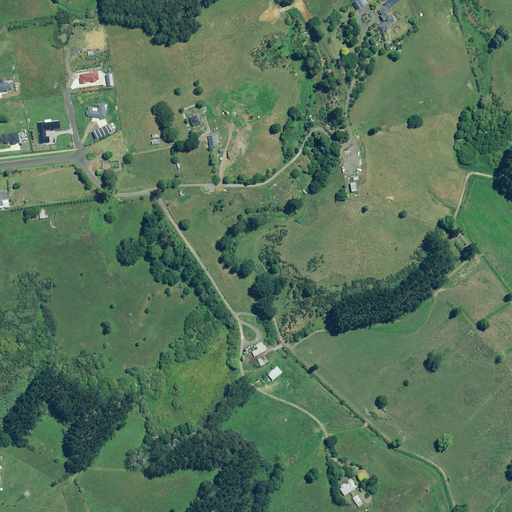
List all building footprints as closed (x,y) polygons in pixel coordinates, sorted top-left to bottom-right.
[(388,0),(383,4),(385,5),(377,11),(380,15),(379,16),(384,22),(378,27),(382,32),(384,30),(385,32),(390,28),(389,26),(395,21),(390,14),(388,16),(387,14),(389,13),(387,10),(400,0),(388,0)] [(88,115),(88,116),(100,118),(100,119),(103,119),(103,118),(106,118),(107,110),(105,110),(106,107),(105,107),(105,104),(101,103),(101,104),(99,104),(98,111),(92,110),(93,107),(88,106),(88,111),(87,111),(86,115),(88,115)] [(193,127),(201,124),(197,114),(189,117),(192,125),(192,124),(193,127)] [(108,124),(93,132),(96,139),(111,132),(108,124)] [(0,136),(0,143),(1,143),(1,142),(4,142),(4,143),(9,143),(9,141),(10,141),(11,144),(16,144),(16,142),(20,142),(19,135),(18,135),(18,132),(9,133),(10,136),(6,136),(6,133),(3,134),(3,137),(0,137),(0,136)] [(218,146),(216,135),(207,136),(210,147),(218,146)] [(267,350),(262,341),(255,345),(257,349),(251,352),(254,357),(267,350)] [(282,373),(277,366),(267,374),(272,380),(282,373)] [(352,490),(353,491),(355,490),(354,489),(356,488),(351,479),(347,481),(349,483),(345,485),(344,484),(340,486),(341,488),(339,489),(344,496),(352,490)] [(363,504),(357,495),(352,498),(358,507),(363,504)]
